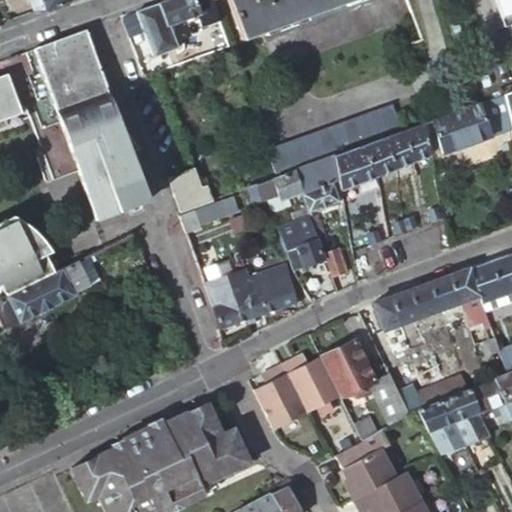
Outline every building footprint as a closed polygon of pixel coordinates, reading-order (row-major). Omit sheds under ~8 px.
[(45,13),(69,4),(67,0),(30,0),(34,10),(45,13)] [(216,7),(213,0),(170,0),(137,12),(154,59),(179,50),(177,45),(181,35),(203,27),(198,14),(216,7)] [(228,0),(243,40),(264,33),(267,43),(385,0),(228,0)] [(511,0),(510,0),(511,1),(496,6),(505,33),(511,30),(511,0)] [(29,58),(1,68),(4,75),(0,76),(0,123),(19,116),(17,112),(23,110),(50,184),(76,174),(95,223),(150,202),(86,31),(27,52),(29,58)] [(511,92),(499,97),(511,129),(511,128),(511,92)] [(499,95),(478,103),(491,137),(511,129),(499,97),(499,95)] [(478,103),(473,105),(422,123),(428,148),(439,145),(443,154),(491,137),(478,103)] [(392,104),(266,151),(275,175),(401,128),(392,104)] [(428,148),(422,123),(402,130),(410,162),(429,155),(428,148)] [(410,162),(402,130),(386,137),(393,168),(410,162)] [(393,168),(386,137),(368,143),(375,174),(393,168)] [(352,149),(358,181),(375,174),(368,143),(352,149)] [(352,149),(332,157),(336,178),(338,188),(358,181),(352,149)] [(332,157),(322,160),(330,181),(336,178),(332,157)] [(322,160),(291,171),(299,194),(305,209),(306,211),(337,200),(330,181),(322,160)] [(199,186),(193,170),(166,180),(180,216),(194,210),(213,203),(206,184),(199,186)] [(291,171),(275,177),(246,188),(246,190),(251,204),(265,199),(268,209),(273,211),(282,208),(279,201),(299,194),(291,171)] [(336,178),(330,181),(337,200),(340,198),(338,188),(336,178)] [(223,217),(217,202),(213,203),(194,210),(199,227),(223,217)] [(306,211),(305,209),(291,214),(293,222),(308,217),(306,211)] [(180,216),(179,217),(184,233),(199,227),(194,210),(180,216)] [(438,216),(428,220),(432,231),(442,227),(438,216)] [(0,295),(2,300),(50,276),(42,260),(48,257),(46,254),(43,248),(39,243),(36,238),(33,234),(31,232),(27,228),(24,226),(22,225),(17,222),(10,217),(0,222),(0,225),(1,227),(0,227),(0,295)] [(293,222),(276,229),(293,272),(324,260),(311,224),(308,217),(293,222)] [(311,224),(324,260),(330,276),(331,277),(344,272),(335,248),(329,250),(318,222),(311,224)] [(407,228),(409,239),(417,236),(413,226),(407,228)] [(393,233),(397,244),(409,239),(407,228),(393,233)] [(367,243),(371,253),(380,250),(376,239),(369,242),(367,243)] [(511,292),(511,268),(507,256),(468,270),(478,297),(481,304),(511,292)] [(263,315),(248,279),(240,258),(197,272),(202,286),(216,331),(247,321),(248,326),(256,324),(254,318),(263,315)] [(90,273),(84,260),(50,276),(2,300),(0,300),(0,333),(15,326),(16,328),(70,302),(69,300),(86,291),(80,279),(90,273)] [(283,267),(248,279),(263,315),(274,312),(275,317),(283,314),(282,309),(296,304),(283,267)] [(457,305),(478,297),(468,270),(447,277),(457,305)] [(97,286),(90,273),(80,279),(86,291),(97,286)] [(435,312),(457,305),(447,277),(425,285),(435,312)] [(435,312),(425,285),(405,292),(415,320),(435,312)] [(415,320),(405,292),(387,298),(397,326),(415,320)] [(484,313),(481,304),(478,297),(457,305),(460,314),(477,308),(479,314),(484,313)] [(387,298),(371,304),(380,332),(397,326),(387,298)] [(498,351),(488,325),(483,328),(487,341),(479,344),(483,356),(498,351)] [(402,399),(381,357),(366,366),(352,340),(320,358),(341,398),(346,395),(368,384),(390,424),(410,413),(402,399)] [(303,356),(296,360),(301,368),(307,365),(303,356)] [(511,361),(510,356),(501,359),(506,373),(511,371),(511,361)] [(320,358),(307,365),(301,368),(296,360),(282,367),(308,416),(319,410),(331,404),(341,398),(320,358)] [(254,394),(276,434),(308,416),(282,367),(268,375),(270,379),(272,384),(266,388),(254,394)] [(511,371),(506,373),(494,378),(505,401),(511,397),(511,371)] [(270,379),(268,375),(261,379),(266,388),(272,384),(270,379)] [(458,375),(450,378),(455,394),(463,390),(458,375)] [(455,394),(450,378),(441,381),(447,397),(455,394)] [(511,416),(505,401),(494,378),(466,389),(477,412),(497,404),(504,420),(511,417),(511,416)] [(447,397),(441,381),(435,384),(441,399),(443,399),(447,397)] [(441,399),(435,384),(427,387),(433,403),(441,399)] [(427,387),(417,391),(424,406),(433,403),(427,387)] [(477,412),(466,389),(463,390),(455,394),(447,397),(443,399),(454,421),(459,431),(465,444),(488,434),(477,412)] [(417,391),(409,396),(416,410),(418,409),(424,406),(417,391)] [(360,421),(346,395),(341,398),(363,438),(376,431),(368,417),(360,421)] [(409,396),(402,399),(410,413),(416,410),(409,396)] [(424,406),(418,409),(429,431),(454,421),(443,399),(441,399),(433,403),(424,406)] [(200,416),(212,411),(208,402),(196,407),(200,416)] [(331,404),(319,410),(323,418),(335,411),(331,404)] [(217,421),(212,411),(200,416),(196,407),(195,405),(177,413),(178,415),(162,423),(159,418),(145,424),(147,427),(130,435),(134,444),(126,448),(124,443),(113,448),(103,454),(101,451),(81,460),(82,462),(86,470),(75,476),(87,501),(99,495),(107,511),(168,511),(174,509),(175,511),(186,506),(185,504),(198,498),(192,485),(203,480),(208,477),(212,485),(231,476),(229,474),(245,467),(240,455),(248,452),(229,415),(217,421)] [(390,443),(383,428),(376,431),(363,438),(337,453),(344,468),(349,478),(344,480),(353,498),(395,477),(381,448),(390,443)] [(464,471),(476,466),(465,444),(459,431),(448,436),(464,471)] [(134,444),(130,435),(111,444),(113,448),(124,443),(126,448),(134,444)] [(253,463),(248,452),(240,455),(245,467),(253,463)] [(86,470),(82,462),(71,468),(75,476),(86,470)] [(349,478),(344,468),(339,470),(344,480),(349,478)] [(353,498),(360,511),(361,511),(364,510),(370,508),(372,511),(399,511),(420,502),(405,472),(395,477),(353,498)] [(292,478),(279,485),(282,490),(294,483),(292,478)] [(192,485),(198,498),(209,493),(203,480),(192,485)] [(308,511),(309,511),(294,483),(282,490),(273,494),(281,511),(308,511)] [(281,511),(273,494),(272,493),(254,502),(259,511),(281,511)] [(259,511),(254,502),(233,511),(259,511)] [(424,511),(420,502),(399,511),(424,511)]
